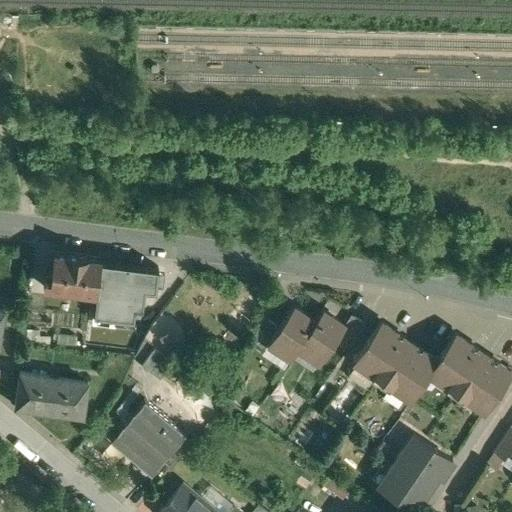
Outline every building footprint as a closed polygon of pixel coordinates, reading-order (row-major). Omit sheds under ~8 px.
[(86,254),(65,252),(65,254),(53,252),(51,271),(44,270),(42,286),(63,289),(63,290),(80,293),(80,291),(93,293),(98,258),(85,257),(86,254)] [(138,265),(100,260),(93,314),(134,319),(135,307),(135,305),(123,304),(125,285),(136,286),(138,265)] [(138,265),(136,286),(125,285),(123,304),(135,305),(135,307),(142,308),(144,288),(156,290),(158,267),(138,265)] [(280,327),(270,342),(271,342),(292,357),(299,346),(317,320),(295,305),(280,327)] [(317,320),(299,346),(322,361),(339,336),(347,324),(346,324),(324,309),(317,320)] [(366,323),(353,314),(346,324),(347,324),(339,336),(351,344),(366,323)] [(280,327),(264,316),(254,340),(266,349),(271,342),(270,342),(280,327)] [(438,359),(382,321),(356,359),(376,372),(373,376),(390,388),(393,384),(412,397),(430,370),(438,359)] [(511,370),(456,332),(438,359),(430,370),(450,383),(447,388),(464,399),(467,395),(487,408),(511,370)] [(89,382),(34,375),(35,370),(23,369),(18,408),(84,416),(89,382)] [(145,399),(113,439),(154,472),(186,432),(145,399)] [(511,425),(511,426),(495,451),(505,458),(509,453),(511,449),(510,449),(511,446),(511,425)] [(414,432),(379,484),(416,508),(439,474),(443,476),(454,459),(414,432)] [(331,474),(313,461),(307,469),(325,482),(331,474)] [(216,511),(183,484),(160,511),(161,511),(216,511)]
